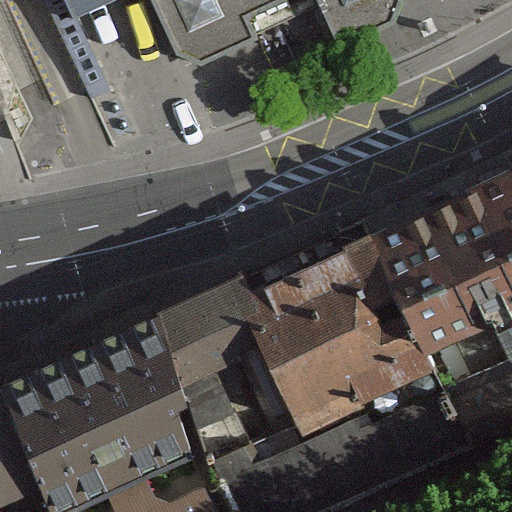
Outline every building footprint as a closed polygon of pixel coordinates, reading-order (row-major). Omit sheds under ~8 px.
[(148,0),(178,59),(205,69),(266,40),(254,16),(295,0),(319,0),(343,46),(411,8),(406,0),(148,0)] [(511,165),(370,240),(433,372),(511,328),(511,165)] [(246,298),(269,346),(310,431),(433,372),(370,240),(246,298)] [(151,324),(179,389),(269,346),(246,298),(238,282),(151,324)] [(0,390),(0,393),(45,490),(53,511),(104,511),(212,465),(179,389),(151,324),(0,390)] [(511,380),(448,409),(468,453),(511,433),(511,380)] [(0,393),(0,510),(45,490),(0,393)] [(335,511),(468,453),(448,409),(442,394),(268,472),(256,445),(212,465),(233,511),(335,511)]
